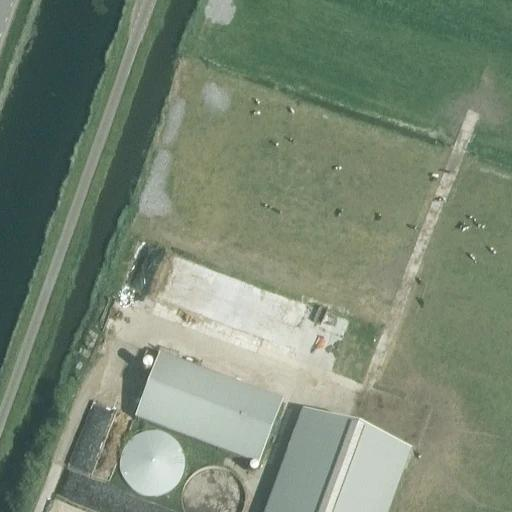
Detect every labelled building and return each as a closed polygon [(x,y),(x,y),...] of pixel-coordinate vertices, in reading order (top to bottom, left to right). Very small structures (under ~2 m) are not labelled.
[(133,422),(257,469),(281,405),(157,358),(133,422)] [(384,511),(406,453),(356,434),(305,415),(269,511),(384,511)] [(78,455),(98,461),(106,431),(87,425),(78,455)] [(180,466),(180,465),(179,460),(178,455),(176,451),(172,447),(169,444),(163,441),(158,439),(153,438),(148,439),(143,441),(137,444),(135,446),(132,449),(129,454),(127,460),(127,464),(127,469),(128,473),(130,478),(133,483),(138,487),(142,489),(147,491),(152,492),(158,491),(163,490),(167,488),(171,485),(175,480),(177,476),(179,471),(180,466)] [(92,492),(94,465),(76,464),(75,491),(92,492)] [(134,511),(138,511),(149,494),(108,470),(96,490),(134,511)] [(242,505),(242,504),(242,499),(240,494),(235,486),(232,483),(227,480),(222,478),(217,478),(213,478),(208,479),(203,481),(199,484),(196,487),(192,492),(190,498),(190,502),(190,508),(190,511),(240,511),(242,510),(242,505)]
